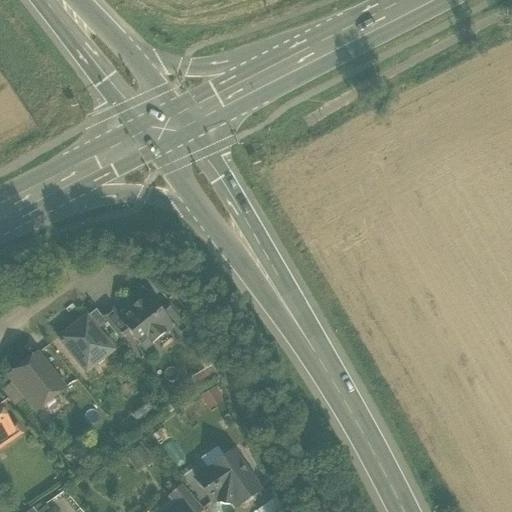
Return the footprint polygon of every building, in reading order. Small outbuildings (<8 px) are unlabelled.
[(144,295),(135,302),(137,304),(119,319),(118,320),(128,332),(143,350),(171,328),(171,327),(159,313),(144,295)] [(190,329),(170,304),(159,313),(171,327),(171,328),(179,338),(190,329)] [(119,319),(111,310),(101,318),(119,340),(128,332),(118,320),(119,319)] [(88,316),(61,337),(86,369),(113,348),(88,316)] [(35,356),(9,377),(36,412),(63,390),(35,356)] [(0,447),(16,437),(0,413),(0,447)] [(232,454),(195,480),(211,503),(215,501),(218,504),(226,507),(233,504),(235,507),(258,491),(232,454)] [(199,511),(201,510),(180,486),(167,498),(174,506),(179,511),(199,511)]
